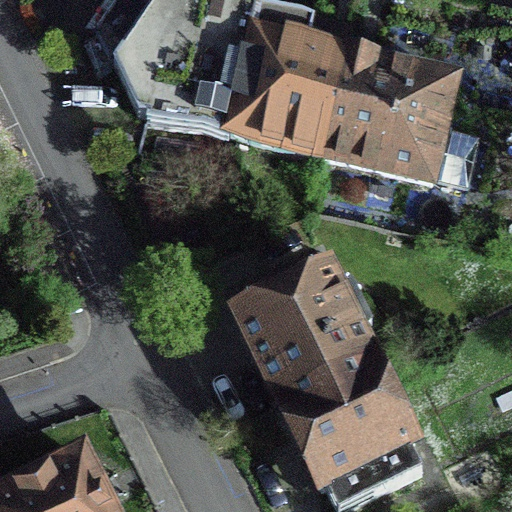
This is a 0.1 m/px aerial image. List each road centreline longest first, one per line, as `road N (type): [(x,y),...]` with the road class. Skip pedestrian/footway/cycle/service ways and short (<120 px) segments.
road 1 (residential): [(150,360),(0,45)]
road 2 (residential): [(224,511),(150,360)]
road 3 (residential): [(150,360),(0,409)]
